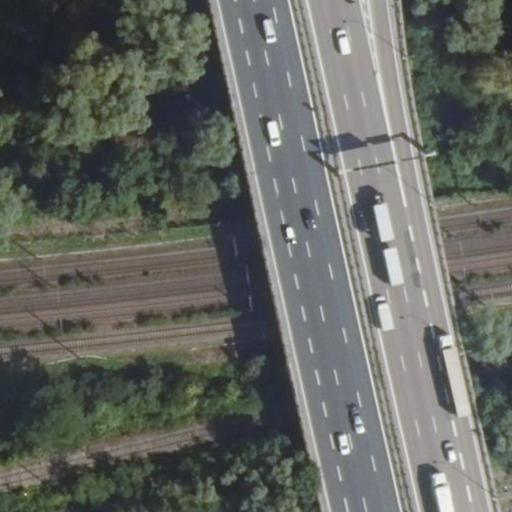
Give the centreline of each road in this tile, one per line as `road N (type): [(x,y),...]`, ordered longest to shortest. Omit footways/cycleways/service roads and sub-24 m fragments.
road 1 (motorway): [(248,0),(358,511)]
road 2 (motorway): [(445,511),(387,248)]
road 3 (motorway): [(387,248),(326,0)]
road 4 (motorway): [(387,248),(406,169),(373,0)]
